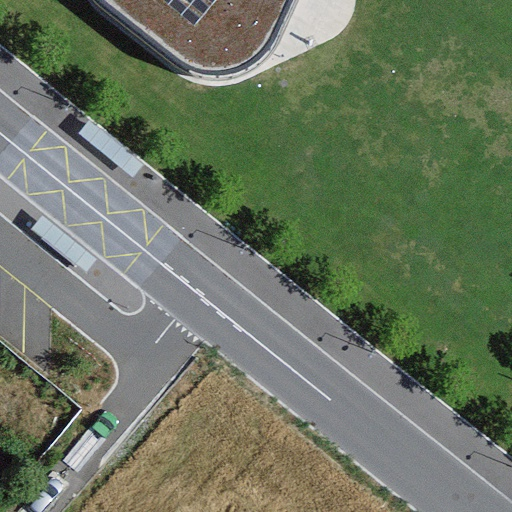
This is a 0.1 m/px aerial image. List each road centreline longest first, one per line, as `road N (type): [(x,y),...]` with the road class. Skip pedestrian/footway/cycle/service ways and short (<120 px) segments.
road 1 (residential): [(203,297),(470,511)]
road 2 (residential): [(203,297),(0,132)]
